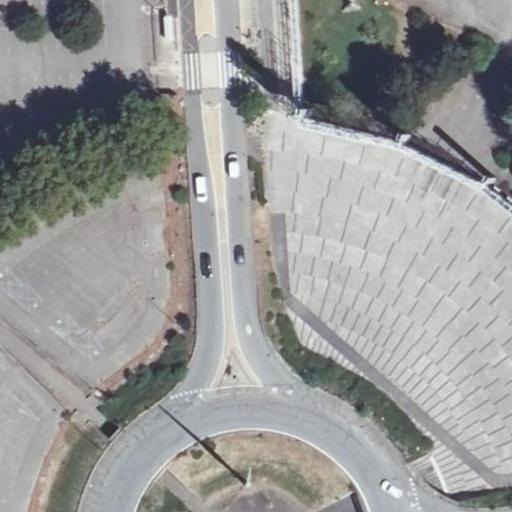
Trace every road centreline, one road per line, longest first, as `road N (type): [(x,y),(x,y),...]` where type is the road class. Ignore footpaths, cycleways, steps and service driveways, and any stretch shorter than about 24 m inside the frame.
road 1 (secondary): [(313,417),(263,358),(250,325),(224,0)]
road 2 (secondary): [(185,0),(215,336),(175,429)]
road 3 (secondary): [(313,417),(242,406),(175,429)]
